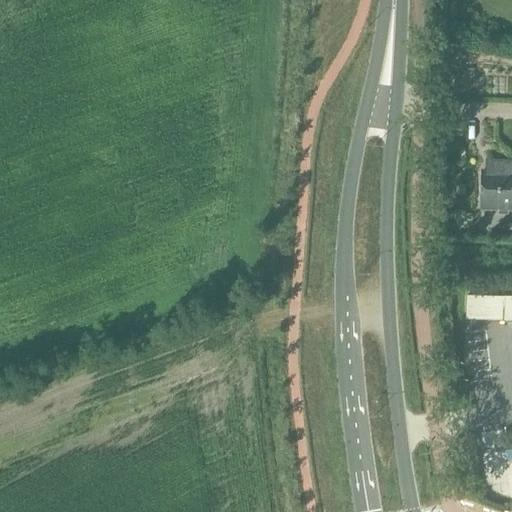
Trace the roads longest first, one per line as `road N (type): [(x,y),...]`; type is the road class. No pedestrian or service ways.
road 1 (tertiary): [(394,5),(348,209),(344,289),(368,511)]
road 2 (tertiary): [(413,511),(389,295),(394,5)]
